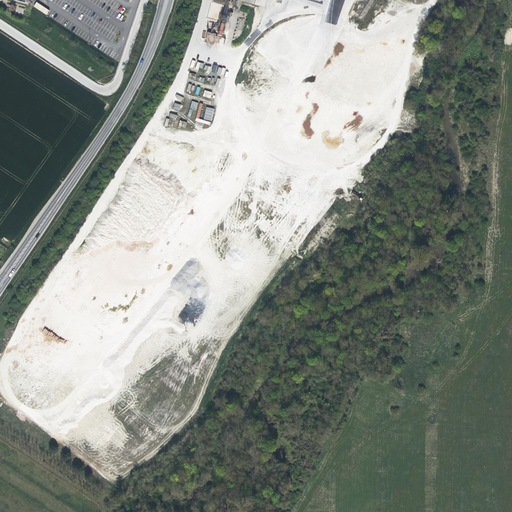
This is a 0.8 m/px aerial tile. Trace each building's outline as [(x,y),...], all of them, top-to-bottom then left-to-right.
[(47,15),(50,11),(36,2),(34,7),(47,15)] [(230,17),(222,15),(218,35),(225,36),(230,17)] [(210,98),(212,92),(204,90),(203,96),(210,98)] [(252,94),(254,183),(260,181),(259,178),(260,175),(259,175),(263,168),(263,166),(269,170),(275,159),(273,158),(273,156),(275,151),(280,151),(280,144),(281,143),(279,139),(278,139),(281,138),(283,134),(280,125),(277,124),(277,121),(270,99),(267,99),(264,98),(263,101),(257,98),(254,99),(252,94)] [(196,110),(198,103),(192,101),(190,108),(196,110)] [(206,107),(204,119),(212,120),(213,108),(206,107)]
